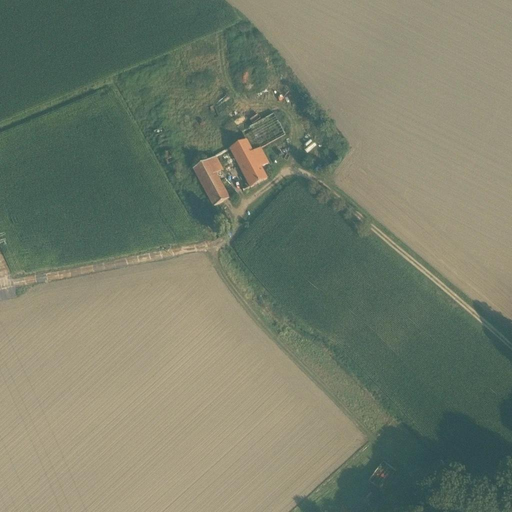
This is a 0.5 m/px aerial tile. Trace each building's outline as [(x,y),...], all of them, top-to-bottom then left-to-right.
[(254,82),(249,70),(238,74),(243,86),(254,82)] [(261,150),(280,139),(286,136),(274,114),(241,131),(246,140),(245,141),(245,142),(252,154),(261,150)] [(268,164),(261,150),(252,154),(245,142),(231,150),(251,188),(267,180),(261,168),(268,164)] [(226,190),(217,174),(223,171),(216,158),(194,170),(214,208),(230,199),(226,190)] [(385,494),(399,475),(383,462),(369,482),(385,494)]
